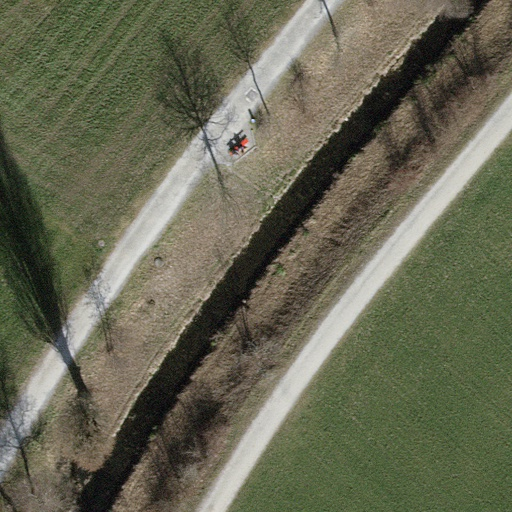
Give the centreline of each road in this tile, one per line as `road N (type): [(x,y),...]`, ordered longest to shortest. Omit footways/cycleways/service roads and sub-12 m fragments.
road 1 (track): [(325,0),(133,245),(0,458)]
road 2 (track): [(212,511),(294,383),(511,114)]
